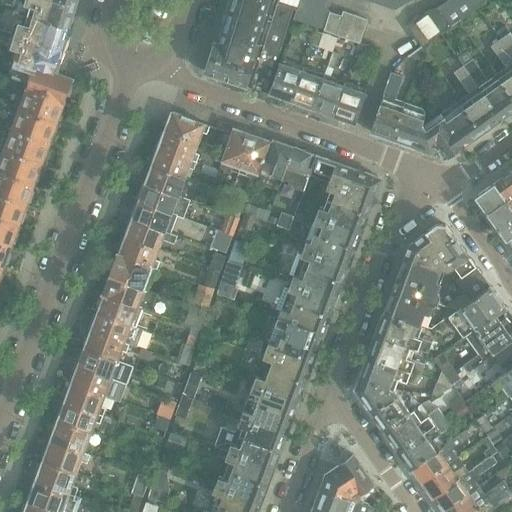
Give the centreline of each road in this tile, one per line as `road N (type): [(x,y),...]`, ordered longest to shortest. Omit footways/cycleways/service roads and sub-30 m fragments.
road 1 (tertiary): [(0,423),(131,63)]
road 2 (residential): [(439,186),(416,166),(190,86),(159,57)]
road 3 (residential): [(439,186),(399,210),(334,397)]
road 4 (residential): [(415,511),(334,397)]
road 5 (residential): [(511,286),(439,186)]
road 6 (residential): [(334,397),(289,511)]
